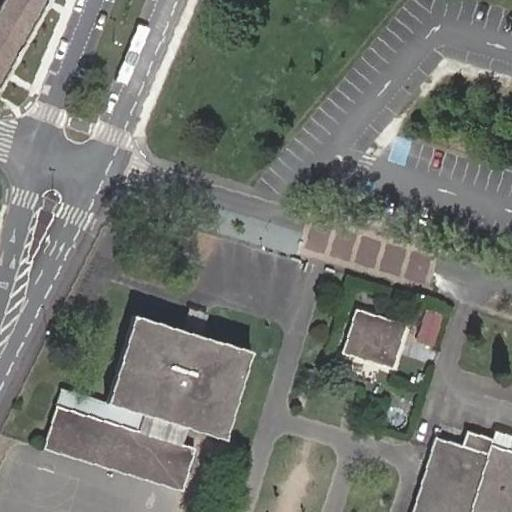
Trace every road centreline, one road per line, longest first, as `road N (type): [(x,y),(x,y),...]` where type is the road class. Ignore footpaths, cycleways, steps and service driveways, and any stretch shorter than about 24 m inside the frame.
road 1 (tertiary): [(0,364),(95,168)]
road 2 (residential): [(95,168),(294,221)]
road 3 (tertiary): [(95,168),(167,0)]
road 4 (tertiary): [(94,0),(39,149)]
road 5 (tertiary): [(39,149),(0,283)]
